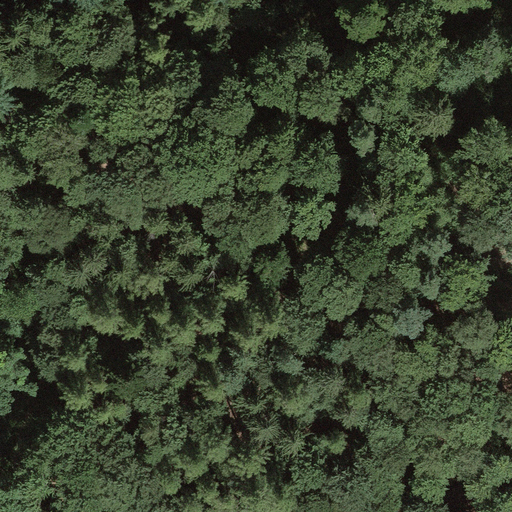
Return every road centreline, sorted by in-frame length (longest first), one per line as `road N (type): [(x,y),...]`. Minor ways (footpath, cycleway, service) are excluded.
road 1 (track): [(0,160),(22,109),(52,90),(202,70),(346,0)]
road 2 (track): [(28,511),(18,445),(54,361),(52,277),(0,165)]
